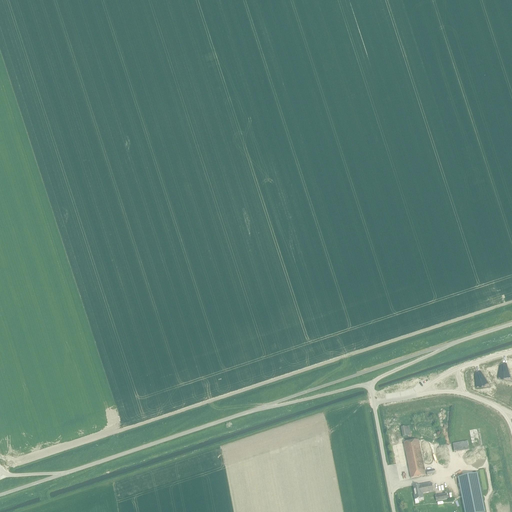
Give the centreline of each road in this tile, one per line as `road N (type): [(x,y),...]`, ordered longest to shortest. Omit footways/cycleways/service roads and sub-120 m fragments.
road 1 (unclassified): [(251,410),(451,343)]
road 2 (unclassified): [(63,473),(251,410)]
road 3 (unclassified): [(394,511),(370,384)]
road 4 (unclassified): [(251,410),(370,384)]
